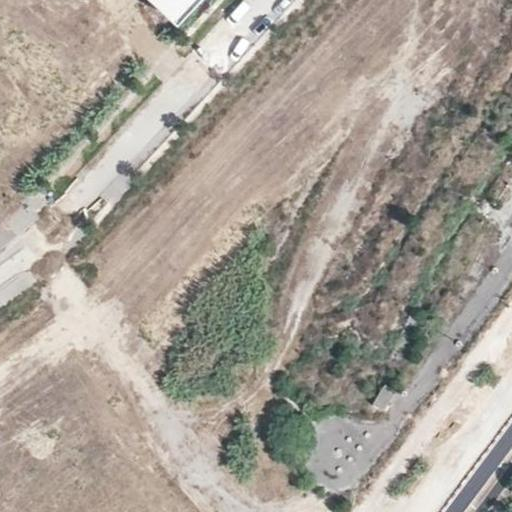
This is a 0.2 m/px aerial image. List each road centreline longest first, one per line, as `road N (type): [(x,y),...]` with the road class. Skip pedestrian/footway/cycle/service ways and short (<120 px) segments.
road 1 (residential): [(37,245),(265,0)]
road 2 (unknown): [(230,511),(37,245)]
road 3 (unclassified): [(511,257),(389,430),(364,451),(339,451)]
road 4 (primary): [(511,350),(389,511)]
